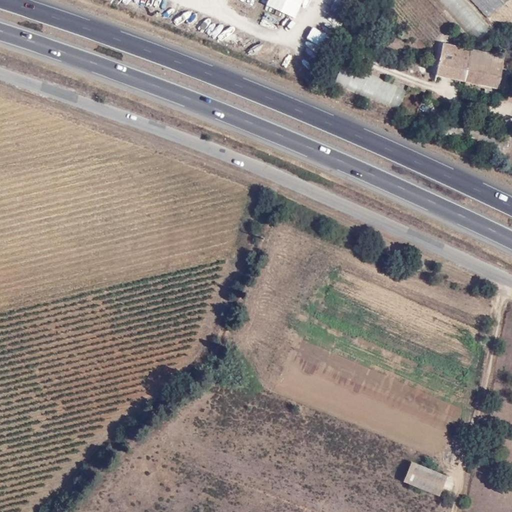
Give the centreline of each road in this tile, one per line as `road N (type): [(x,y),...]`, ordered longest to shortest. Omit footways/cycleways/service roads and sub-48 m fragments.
road 1 (track): [(0,91),(263,186),(195,357),(36,511)]
road 2 (motorway): [(0,30),(232,114),(511,240)]
road 3 (unclassified): [(0,73),(231,154),(511,282)]
road 4 (motorway): [(511,206),(243,85),(2,0)]
road 5 (track): [(507,280),(455,511)]
road 6 (unknown): [(366,0),(355,53),(439,95)]
